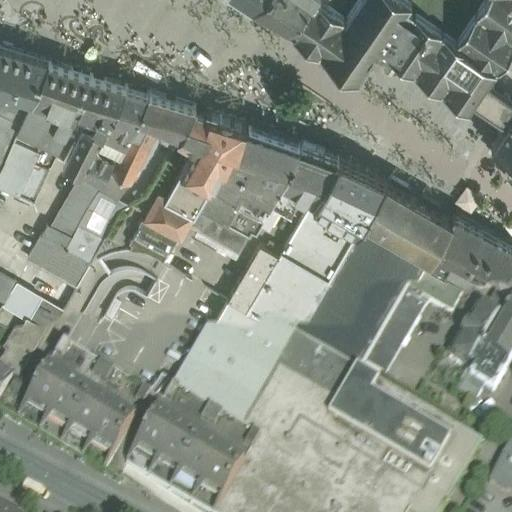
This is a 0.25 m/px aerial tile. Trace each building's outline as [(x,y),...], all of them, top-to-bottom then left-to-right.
[(256,0),(253,4),(287,23),(306,0),(256,0)] [(322,48),(349,13),(331,0),(306,0),(287,23),(322,48)] [(400,54),(427,14),(410,5),(412,0),(357,0),(349,13),(322,48),(358,72),(375,47),(382,51),(383,57),(391,62),(396,61),(400,54)] [(331,0),(349,13),(357,0),(412,0),(410,5),(427,14),(460,35),(483,0),(331,0)] [(511,0),(483,0),(460,35),(432,77),(468,101),(470,99),(477,103),(505,122),(511,112),(511,96),(492,83),(485,77),(497,59),(498,59),(511,38),(511,0)] [(432,77),(460,35),(427,14),(400,54),(432,77)] [(0,42),(0,92),(5,94),(24,49),(0,42)] [(24,49),(5,94),(17,97),(20,89),(32,92),(49,57),(24,49)] [(105,76),(49,57),(32,92),(17,125),(58,146),(78,104),(89,109),(105,76)] [(127,82),(105,76),(89,109),(64,161),(82,171),(95,148),(94,148),(100,136),(99,136),(127,82)] [(127,82),(99,136),(100,136),(120,146),(150,89),(127,82)] [(0,92),(0,165),(2,161),(17,125),(32,92),(20,89),(17,97),(5,94),(0,92)] [(194,103),(150,89),(120,146),(121,146),(113,158),(110,165),(130,175),(130,176),(159,121),(165,124),(161,132),(162,137),(173,144),(178,135),(193,105),(194,103)] [(187,140),(205,109),(193,105),(178,135),(187,140)] [(205,109),(187,140),(193,144),(166,193),(159,189),(145,215),(147,216),(181,234),(182,234),(214,177),(244,124),(245,124),(247,120),(206,106),(205,109)] [(511,112),(505,122),(491,143),(511,157),(511,112)] [(301,139),(247,120),(245,124),(244,124),(214,177),(223,182),(209,208),(250,231),(250,230),(252,227),(256,229),(262,217),(236,204),(248,181),(270,194),(281,176),(299,143),(301,139)] [(58,146),(17,125),(2,161),(0,165),(0,181),(34,197),(58,146)] [(339,153),(301,139),(299,143),(281,176),(305,189),(314,194),(318,187),(339,153)] [(113,158),(95,148),(82,171),(103,182),(105,178),(104,177),(110,165),(113,158)] [(385,178),(339,153),(318,187),(320,189),(321,188),(339,199),(341,195),(349,200),(343,210),(360,220),(363,215),(385,178)] [(130,175),(110,165),(104,177),(105,178),(123,187),(130,175)] [(103,182),(82,171),(52,223),(48,220),(47,221),(48,221),(42,232),(41,232),(41,233),(65,246),(78,223),(79,223),(103,182)] [(305,189),(281,176),(270,194),(267,201),(290,214),(305,189)] [(452,216),(385,178),(363,215),(430,255),(452,216)] [(320,189),(297,227),(295,226),(282,248),(282,249),(301,260),(339,199),(321,188),(320,189)] [(280,209),(271,204),(260,224),(269,229),(280,209)] [(250,231),(209,208),(198,227),(239,250),(250,231)] [(511,270),(511,243),(455,212),(452,216),(430,255),(429,256),(462,274),(498,293),(511,270)] [(227,297),(175,385),(161,377),(158,382),(172,391),(254,436),(212,511),(441,511),(480,445),(359,375),(366,363),(376,347),(407,293),(429,256),(430,255),(363,215),(328,276),(293,336),(246,308),(227,297)] [(181,234),(147,216),(146,219),(142,217),(129,241),(133,243),(129,248),(145,249),(164,259),(181,234)] [(79,223),(78,223),(65,246),(91,259),(104,236),(79,223)] [(65,246),(41,233),(28,256),(78,283),(83,273),(91,259),(65,246)] [(260,242),(227,297),(246,308),(279,253),(260,242)] [(90,264),(83,273),(62,309),(51,329),(18,386),(35,396),(63,345),(138,389),(150,396),(158,382),(161,377),(175,385),(227,297),(163,260),(154,254),(150,253),(146,251),(142,250),(139,249),(136,249),(131,248),(128,248),(125,248),(120,249),(114,250),(109,252),(104,254),(99,257),(94,261),(90,264)] [(282,249),(247,309),(293,336),(328,276),(301,260),(282,249)] [(462,274),(429,256),(407,293),(427,305),(429,302),(451,314),(463,294),(454,288),(462,274)] [(511,270),(498,293),(510,300),(511,301),(511,304),(490,342),(486,340),(468,368),(469,369),(463,380),(479,389),(482,385),(494,391),(511,359),(511,270)] [(16,280),(0,271),(0,297),(4,300),(16,280)] [(407,293),(376,347),(396,358),(427,305),(407,293)] [(489,307),(481,302),(448,356),(454,359),(468,368),(486,340),(510,300),(498,293),(489,307)] [(62,309),(41,297),(30,317),(51,329),(62,309)] [(29,317),(7,355),(9,356),(0,371),(0,377),(13,385),(17,387),(18,386),(51,329),(30,317),(29,317)] [(74,351),(63,345),(35,396),(18,386),(17,387),(13,385),(0,407),(0,414),(30,432),(91,468),(118,483),(172,391),(158,382),(150,396),(138,389),(74,351)] [(396,358),(376,347),(366,363),(386,375),(396,358)] [(468,368),(454,359),(446,374),(461,383),(463,380),(469,369),(468,368)] [(0,407),(13,385),(0,377),(0,407)] [(479,389),(463,380),(461,383),(457,390),(476,400),(482,390),(479,389)] [(212,511),(254,436),(172,391),(118,483),(120,485),(123,479),(179,511),(212,511)] [(511,439),(490,483),(511,494),(511,439)]
